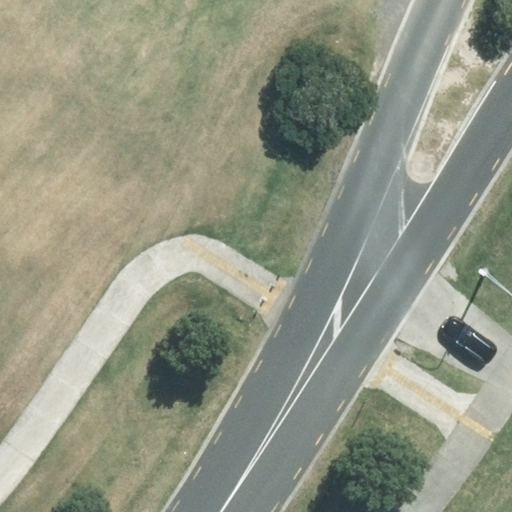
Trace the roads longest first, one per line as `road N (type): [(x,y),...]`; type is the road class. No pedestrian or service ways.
road 1 (unclassified): [(361,271),(392,145),(444,0)]
road 2 (unclassified): [(221,511),(361,271)]
road 3 (unclassified): [(511,92),(361,271)]
